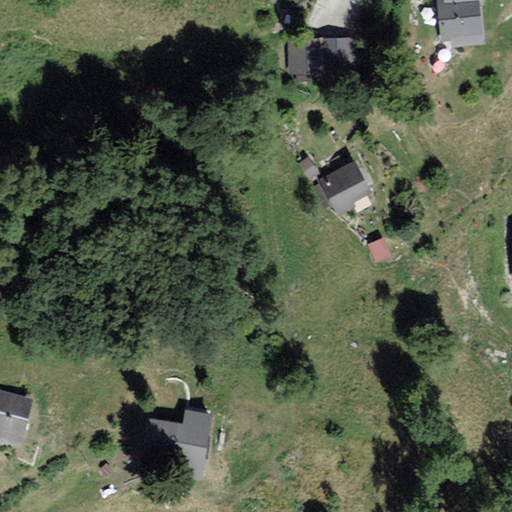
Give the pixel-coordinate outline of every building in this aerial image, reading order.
[(433,0),(434,3),(426,4),(428,47),(470,45),(467,0),(433,0)] [(349,72),(348,33),(289,34),(290,73),(349,72)] [(299,158),(290,166),(305,183),(314,175),(299,158)] [(343,163),(312,180),(332,216),(363,200),(343,163)] [(11,403),(0,400),(0,447),(0,448),(11,403)] [(175,434),(122,423),(113,466),(166,477),(175,434)]
